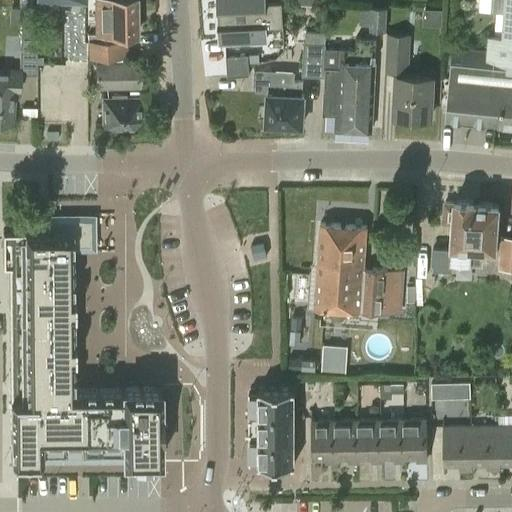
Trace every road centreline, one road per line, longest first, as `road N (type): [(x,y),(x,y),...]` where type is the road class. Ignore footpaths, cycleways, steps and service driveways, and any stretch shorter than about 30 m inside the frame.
road 1 (tertiary): [(209,508),(215,343),(184,163)]
road 2 (residential): [(184,163),(511,165)]
road 3 (residential): [(0,511),(209,508)]
road 4 (residential): [(184,163),(0,164)]
road 5 (tertiary): [(184,163),(176,0)]
